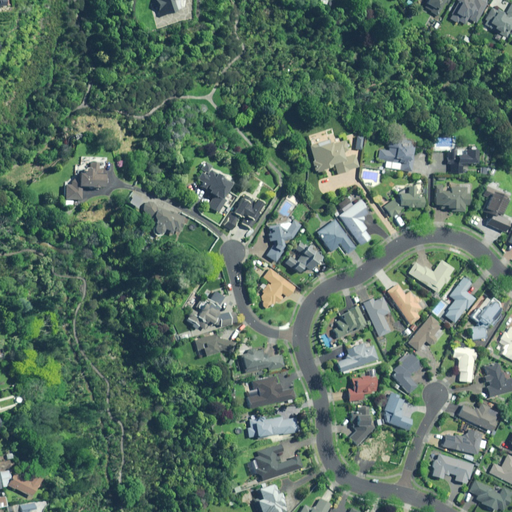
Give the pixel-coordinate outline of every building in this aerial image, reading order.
[(148,0),(151,9),(152,9),(154,17),(173,11),(173,10),(180,8),(180,0),(148,0)] [(422,0),(424,5),(436,10),(440,2),(446,5),(448,0),(422,0)] [(473,0),(472,0),(456,0),(447,19),(457,24),(458,22),(463,25),(466,19),(474,24),(485,4),(477,0),(473,0)] [(511,25),(511,3),(510,2),(504,14),(490,7),(482,23),(492,28),(491,29),(499,34),(501,30),(506,32),(509,26),(511,27),(511,25)] [(328,145),(326,140),(307,147),(311,160),(309,161),(313,172),(315,171),(316,173),(321,171),(321,170),(331,167),(334,176),(349,171),(348,170),(356,167),(352,154),(343,157),(342,152),(345,151),(342,140),(328,145)] [(413,147),(394,144),(393,150),(388,149),(387,151),(377,149),(375,160),(384,162),(383,168),(409,172),(413,147)] [(475,151),(462,150),(462,155),(454,155),(454,152),(445,151),(445,164),(448,164),(448,173),(460,174),(461,164),(474,165),(475,151)] [(60,199),(62,200),(61,205),(70,205),(70,200),(78,201),(79,187),(86,187),(86,190),(95,190),(95,188),(99,188),(100,174),(99,174),(99,169),(95,169),(96,162),(85,162),(85,168),(80,167),(80,172),(74,172),(73,185),(61,184),(60,199)] [(199,171),(194,179),(199,182),(197,186),(199,187),(198,190),(211,197),(205,207),(217,214),(223,203),(219,201),(229,183),(206,170),(208,167),(201,163),(197,170),(199,171)] [(411,208),(411,205),(421,206),(422,200),(422,198),(416,197),(412,192),(412,186),(405,185),(404,190),(399,194),(395,194),(395,198),(381,207),(389,218),(400,211),(401,208),(403,208),(411,208)] [(441,185),(433,185),(432,205),(444,206),(444,208),(455,209),(455,211),(463,212),(464,205),(468,205),(468,194),(464,194),(465,188),(449,186),(448,191),(440,191),(441,185)] [(500,193),(484,186),(480,196),(487,199),(481,213),(488,215),(486,219),(505,227),(508,221),(498,217),(507,196),(500,193)] [(220,225),(229,231),(235,222),(248,230),(259,213),(257,211),(259,207),(258,206),(259,204),(249,198),(245,204),(238,199),(220,225)] [(335,205),(341,213),(350,207),(344,198),(335,205)] [(350,207),(341,213),(337,216),(358,246),(368,238),(362,230),(364,229),(361,224),(362,216),(365,214),(362,210),(364,208),(359,200),(350,207)] [(173,231),(178,233),(183,217),(154,206),(150,202),(145,201),(141,205),(140,211),(148,220),(146,224),(151,225),(150,228),(152,232),(156,234),(160,232),(161,229),(169,232),(171,227),(175,228),(173,231)] [(318,239),(329,253),(336,248),(343,256),(354,248),(333,219),(314,233),(318,239)] [(278,234),(277,225),(265,227),(266,241),(272,240),(272,241),(272,245),(270,245),(267,250),(263,255),(274,263),(281,253),(282,252),(281,245),(280,240),(291,239),(299,225),(292,221),(284,233),(278,234)] [(297,240),(292,248),(286,257),(281,263),(296,274),(301,267),(308,272),(319,256),(297,240)] [(451,269),(439,261),(431,273),(422,267),(421,268),(413,263),(406,274),(436,293),(442,283),(444,284),(448,278),(446,277),(451,269)] [(264,308),(268,308),(270,305),(271,306),(274,302),(276,303),(281,297),(279,296),(281,294),(286,298),(294,287),(268,267),(261,277),(267,282),(260,291),(262,293),(260,296),(260,300),(262,301),(261,303),(261,306),(264,308)] [(470,283),(462,277),(447,297),(452,301),(446,309),(448,310),(443,317),(452,324),(464,309),(465,310),(473,299),(463,292),(470,283)] [(418,301),(414,295),(411,297),(407,292),(403,295),(394,283),(384,291),(408,325),(418,318),(414,313),(426,305),(421,299),(418,301)] [(221,298),(211,292),(206,300),(216,306),(221,298)] [(373,301),(372,298),(361,303),(377,337),(388,332),(381,316),(387,313),(380,298),(373,301)] [(498,316),(498,309),(496,307),(498,303),(494,300),(490,298),(488,301),(484,299),(469,318),(478,325),(476,328),(468,329),(470,340),(484,338),(483,328),(487,327),(490,328),(499,317),(498,316)] [(188,315),(184,321),(184,322),(189,325),(188,327),(195,331),(197,327),(203,331),(207,324),(210,325),(215,316),(214,310),(208,307),(210,305),(202,301),(200,304),(198,302),(190,315),(188,314),(188,315)] [(333,323),(336,328),(331,330),(335,339),(366,325),(357,305),(347,310),(348,311),(338,316),(340,320),(333,323)] [(230,323),(226,312),(215,315),(219,327),(230,323)] [(435,322),(428,316),(406,343),(416,351),(424,342),(430,347),(440,334),(436,331),(439,327),(434,323),(435,322)] [(511,328),(508,327),(505,334),(502,332),(497,343),(503,346),(499,354),(511,361),(511,328)] [(232,342),(216,339),(215,335),(213,336),(212,334),(191,340),(194,351),(199,350),(201,357),(217,352),(219,351),(230,354),(232,342)] [(348,373),(347,370),(376,360),(371,346),(363,349),(362,344),(351,347),(351,345),(343,348),(346,355),(343,356),(344,359),(334,363),(338,373),(340,372),(341,375),(348,373)] [(472,374),(470,374),(471,360),(473,361),(474,350),(451,348),(450,357),(454,358),(456,361),(455,371),(458,372),(457,381),(469,383),(469,379),(471,380),(472,374)] [(241,369),(262,364),(263,368),(265,368),(266,371),(282,367),(279,355),(268,358),(261,354),(260,349),(250,352),(250,354),(238,357),(241,369)] [(416,373),(415,371),(419,367),(409,356),(388,374),(406,394),(415,387),(409,380),(416,373)] [(481,377),(483,383),(486,382),(487,388),(484,389),(487,398),(511,391),(511,385),(510,378),(501,380),(497,364),(483,368),(485,376),(481,377)] [(245,392),(251,391),(252,396),(244,397),(247,410),(255,408),(282,402),(293,399),(291,388),(280,391),(276,374),(248,381),(249,384),(243,385),(245,392)] [(372,388),(370,376),(348,379),(349,389),(344,389),(346,402),(360,400),(359,392),(366,391),(366,389),(372,388)] [(395,396),(389,393),(382,411),(389,413),(385,423),(406,430),(410,420),(399,416),(404,402),(394,399),(395,396)] [(488,408),(479,403),(475,411),(460,405),(455,416),(490,432),(496,418),(486,414),(488,408)] [(354,446),(372,429),(368,424),(364,428),(366,408),(355,407),(354,414),(349,413),(348,425),(353,426),(354,431),(347,438),(354,446)] [(254,417),(254,419),(247,420),(248,428),(244,428),(245,438),(282,434),(282,436),(296,434),(294,417),(282,419),(282,418),(264,420),(264,423),(261,423),(260,416),(254,417)] [(480,433),(465,430),(463,439),(443,434),(440,447),(475,455),(477,447),(482,448),(483,442),(478,441),(480,433)] [(388,444),(375,442),(374,448),(363,446),(360,458),(370,460),(371,460),(388,464),(390,455),(386,455),(388,444)] [(245,464),(251,480),(253,479),(255,485),(266,481),(301,468),(296,455),(289,458),(289,459),(278,463),(277,461),(278,461),(277,456),(276,457),(275,456),(281,453),(278,443),(255,452),(257,456),(252,458),(254,461),(245,464)] [(471,465),(436,454),(434,460),(433,460),(430,468),(432,468),(430,476),(440,479),(442,474),(446,476),(447,474),(454,476),(452,481),(465,485),(471,465)] [(511,458),(510,458),(505,455),(499,468),(492,464),(487,473),(511,486),(511,458)] [(0,484),(1,487),(5,486),(28,498),(35,484),(12,472),(11,472),(10,472),(0,473),(0,484)] [(495,491),(472,480),(466,492),(475,496),(473,502),(494,511),(495,509),(501,511),(510,493),(497,487),(495,491)] [(279,492),(277,492),(277,493),(276,489),(274,490),(272,484),(253,490),(256,499),(252,500),(255,511),(284,511),(284,508),(285,508),(279,492)] [(324,511),(328,505),(317,499),(311,510),(302,505),(298,511),(324,511)] [(350,505),(340,500),(333,511),(352,511),(348,509),(350,505)] [(16,511),(31,511),(30,503),(16,506),(16,511)]
